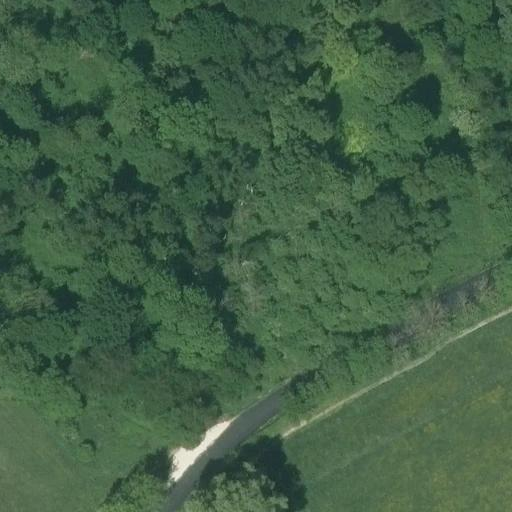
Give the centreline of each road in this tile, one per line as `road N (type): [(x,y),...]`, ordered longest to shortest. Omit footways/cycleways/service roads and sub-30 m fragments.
road 1 (unclassified): [(511,234),(270,367),(208,423),(131,511)]
road 2 (track): [(54,511),(146,432)]
